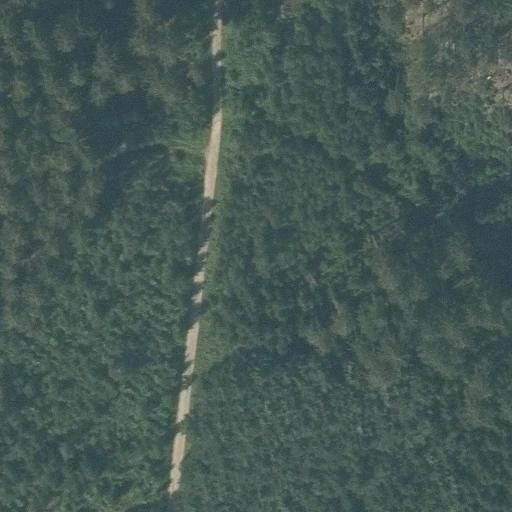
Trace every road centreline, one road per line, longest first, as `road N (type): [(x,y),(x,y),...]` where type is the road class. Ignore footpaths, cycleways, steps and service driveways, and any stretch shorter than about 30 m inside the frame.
road 1 (track): [(219,0),(215,131),(169,511)]
road 2 (track): [(511,271),(217,78)]
